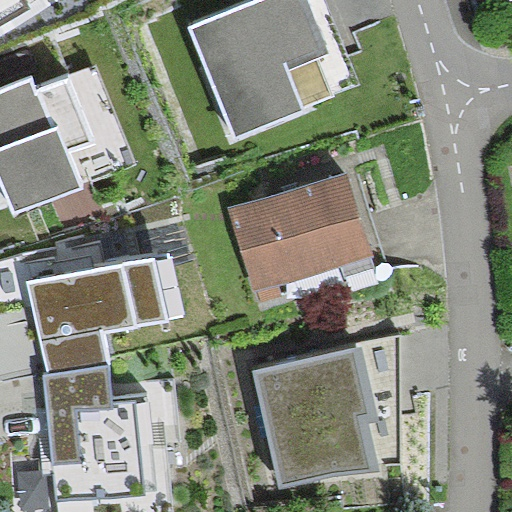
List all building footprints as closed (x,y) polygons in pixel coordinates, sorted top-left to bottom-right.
[(0,0),(0,18),(29,0),(0,0)] [(312,34),(298,0),(243,0),(184,23),(227,133),(349,85),(327,28),(312,34)] [(127,160),(89,64),(30,87),(26,76),(0,86),(0,187),(8,207),(127,160)] [(364,246),(339,168),(297,181),(219,207),(245,285),(364,246)] [(41,329),(50,376),(106,366),(99,329),(167,318),(157,264),(34,286),(41,329)] [(369,436),(354,334),(245,365),(272,489),(369,470),(369,436)] [(110,386),(106,366),(50,376),(45,376),(52,440),(54,454),(8,459),(14,511),(105,511),(119,510),(118,511),(176,511),(169,449),(187,447),(179,378),(110,386)]
